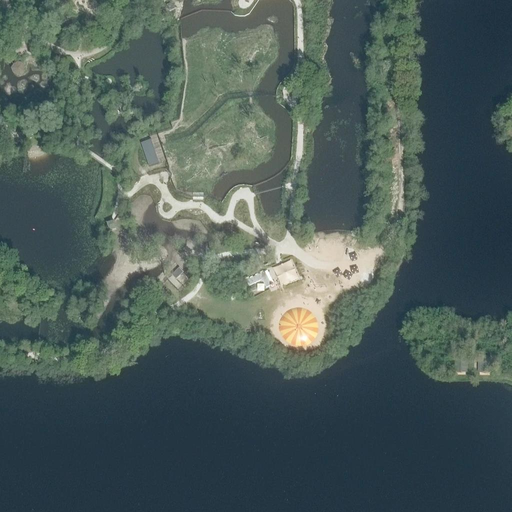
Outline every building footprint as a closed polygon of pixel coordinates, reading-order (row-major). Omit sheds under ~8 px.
[(172,3),(166,6),(169,12),(175,9),(172,3)] [(162,4),(152,9),(160,23),(170,18),(162,4)] [(26,66),(24,63),(22,62),(21,62),(20,62),(18,61),(17,62),(14,63),(12,67),(12,71),(14,74),(17,76),(21,76),(24,75),(26,71),(26,66)] [(151,141),(141,144),(149,167),(158,164),(154,149),(151,141)] [(171,275),(175,279),(183,272),(179,267),(171,275)] [(264,272),(245,281),(248,287),(262,281),(266,289),(270,286),(271,286),(271,285),(264,272)] [(280,313),(287,347),(319,340),(312,306),(280,313)]
